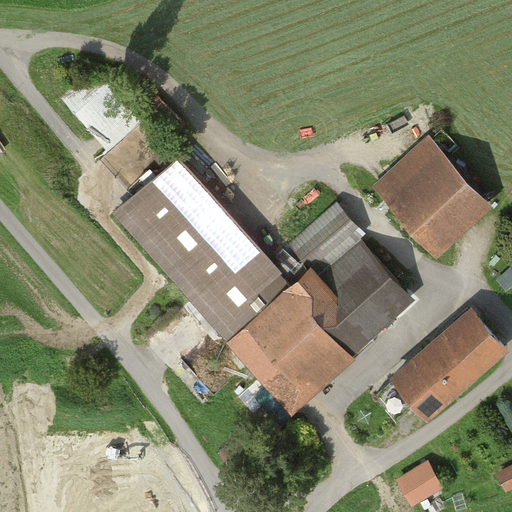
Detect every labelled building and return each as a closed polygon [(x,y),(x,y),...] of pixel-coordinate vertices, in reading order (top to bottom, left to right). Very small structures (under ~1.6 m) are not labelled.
[(433,137),(376,187),(438,257),(495,207),(433,137)] [(180,162),(122,213),(295,407),(416,300),(364,242),(371,235),(340,200),(288,247),(308,269),(290,285),(180,162)] [(427,423),(510,351),(473,308),(390,380),(427,423)] [(431,465),(398,482),(412,509),(445,492),(431,465)] [(511,468),(498,475),(509,496),(511,494),(511,468)]
